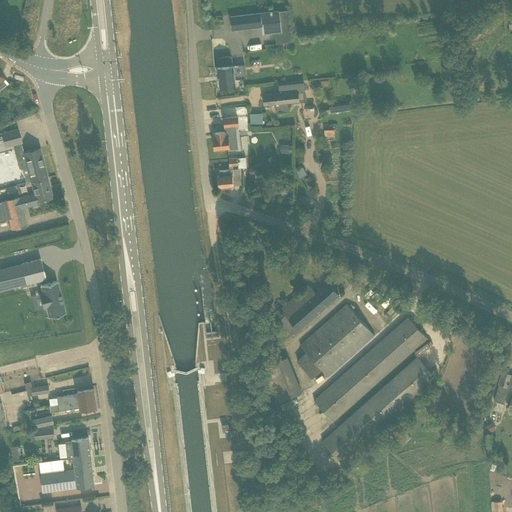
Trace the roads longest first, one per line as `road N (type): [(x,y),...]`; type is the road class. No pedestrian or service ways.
road 1 (unclassified): [(511,322),(272,223),(210,212),(188,0)]
road 2 (unclassified): [(124,511),(101,318),(40,68)]
road 3 (track): [(249,511),(210,212)]
road 4 (primary): [(155,482),(142,300),(127,240)]
road 5 (primary): [(127,240),(144,443),(155,482)]
road 6 (primary): [(127,240),(112,82)]
